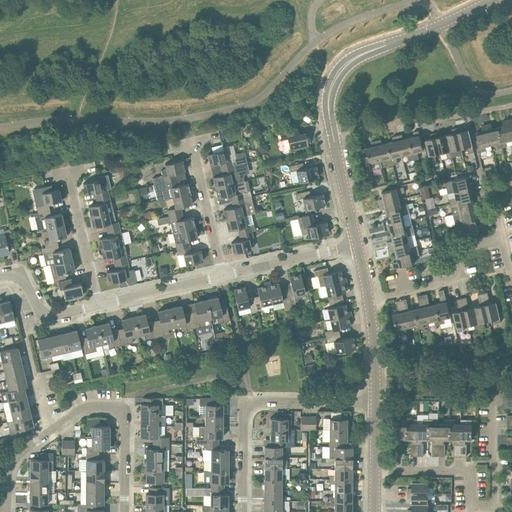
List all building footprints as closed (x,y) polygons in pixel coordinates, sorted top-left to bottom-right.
[(498,127),(503,147),(508,146),(507,142),(511,140),(511,139),(507,120),(502,122),(503,126),(498,127)] [(486,125),(491,145),(497,144),(498,149),(503,147),(498,127),(492,129),(491,124),(486,125)] [(491,145),(486,125),(481,127),(482,131),(476,132),(481,152),(487,151),(486,147),(491,145)] [(456,128),(461,148),(467,147),(468,154),(474,152),(469,131),(462,132),(461,127),(456,128)] [(447,136),(452,157),(457,156),(455,149),(461,148),(456,128),(451,129),(452,134),(447,136)] [(219,131),(221,139),(229,136),(226,130),(226,129),(219,131)] [(299,135),(298,129),(280,133),(281,139),(287,138),(290,150),(308,146),(305,133),(299,135)] [(408,138),(413,161),(419,159),(417,152),(423,151),(418,131),(413,132),(414,137),(408,138)] [(435,133),(440,153),(445,152),(447,159),(452,157),(447,136),(441,137),(440,132),(435,133)] [(440,153),(435,133),(430,134),(431,139),(425,140),(430,162),(436,161),(434,154),(440,153)] [(397,136),(401,156),(406,155),(408,162),(413,161),(408,138),(403,139),(402,135),(397,136)] [(387,143),(392,166),(398,165),(396,157),(401,156),(397,136),(392,137),(393,142),(387,143)] [(376,141),(380,161),(386,160),(387,167),(392,166),(387,143),(382,144),(381,140),(376,141)] [(380,161),(376,141),(371,142),(372,146),(366,148),(371,171),(377,169),(375,162),(380,161)] [(207,154),(210,165),(219,163),(221,169),(240,164),(243,164),(242,158),(232,160),(231,155),(232,155),(232,154),(233,154),(233,153),(233,152),(233,151),(232,149),(231,148),(230,148),(228,147),(227,148),(226,149),(225,149),(224,151),(224,150),(207,154)] [(164,182),(176,179),(175,174),(184,171),(182,160),(165,164),(166,170),(161,171),(162,178),(163,178),(164,182)] [(304,169),(302,163),(289,166),(290,172),(293,183),(299,182),(318,178),(315,166),(304,169)] [(509,176),(506,163),(500,165),(503,177),(509,176)] [(233,172),(242,170),(240,164),(221,169),(222,175),(213,177),(215,188),(236,183),(233,172)] [(484,168),(487,181),(493,179),(490,167),(484,168)] [(96,198),(108,195),(107,190),(111,189),(108,175),(99,177),(100,180),(83,184),(85,195),(95,192),(96,198)] [(455,192),(475,187),(473,182),(469,183),(467,177),(445,182),(446,188),(454,186),(455,192)] [(136,181),(139,187),(146,185),(143,178),(136,181)] [(164,200),(173,198),(190,194),(187,183),(178,185),(176,179),(164,182),(155,184),(156,191),(162,189),(164,200)] [(240,182),(236,183),(215,188),(218,198),(227,196),(228,202),(231,201),(243,199),(251,197),(250,191),(243,193),(240,182)] [(41,193),(52,191),(51,185),(40,188),(41,193)] [(138,189),(139,196),(148,194),(146,187),(138,189)] [(450,204),(472,199),(471,193),(476,192),(475,187),(455,192),(456,198),(449,199),(450,204)] [(379,200),(380,205),(399,200),(398,194),(405,193),(403,188),(382,193),(383,199),(379,200)] [(36,207),(37,213),(50,210),(48,204),(61,201),(58,189),(41,193),(44,205),(36,207)] [(310,196),(309,191),(295,194),(297,200),(303,198),(305,210),(325,205),(322,194),(310,196)] [(169,216),(181,213),(180,207),(192,204),(190,194),(173,198),(175,208),(168,210),(169,216)] [(108,213),(105,203),(110,202),(108,195),(96,198),(98,204),(88,206),(91,217),(108,213)] [(243,216),(249,215),(247,204),(245,204),(243,199),(231,201),(233,207),(223,210),(226,220),(243,216)] [(460,213),(479,208),(478,203),(474,205),(472,199),(450,204),(451,209),(459,207),(460,213)] [(399,200),(380,205),(381,209),(385,208),(387,214),(408,209),(407,204),(401,206),(399,200)] [(274,211),(282,209),(280,202),(272,204),(274,211)] [(455,225),(477,220),(476,214),(481,213),(479,208),(460,213),(461,218),(454,220),(455,225)] [(408,209),(387,214),(388,220),(383,221),(384,226),(404,221),(403,215),(410,214),(408,209)] [(41,230),(46,229),(64,225),(61,214),(51,216),(50,210),(37,213),(41,230)] [(107,231),(119,228),(118,222),(116,222),(113,212),(108,213),(91,217),(93,228),(105,225),(107,231)] [(151,220),(147,212),(142,214),(146,222),(151,220)] [(173,233),(195,228),(192,217),(183,219),(181,213),(169,216),(156,219),(158,225),(170,222),(173,233)] [(314,225),(311,214),(297,217),(302,235),(308,233),(309,238),(328,234),(326,222),(314,225)] [(243,216),(226,220),(228,231),(238,229),(239,235),(251,232),(255,231),(253,225),(245,227),(243,216)] [(477,220),(455,225),(456,230),(464,228),(465,235),(485,230),(483,225),(479,226),(477,220)] [(404,221),(384,226),(386,231),(390,229),(392,235),(413,230),(412,225),(406,227),(404,221)] [(64,225),(46,229),(49,240),(44,242),(45,248),(46,248),(58,245),(56,239),(66,236),(64,225)] [(101,250),(124,244),(122,234),(121,234),(119,228),(107,231),(108,237),(99,239),(101,250)] [(177,249),(189,247),(188,241),(197,238),(195,228),(173,233),(172,233),(175,243),(177,249)] [(5,236),(0,236),(0,255),(9,253),(7,243),(13,242),(10,229),(4,231),(5,236)] [(413,230),(392,235),(393,241),(388,242),(390,247),(409,242),(408,237),(415,235),(413,230)] [(251,232),(239,235),(241,241),(231,243),(234,254),(251,250),(248,239),(253,238),(251,232)] [(409,242),(390,247),(391,252),(395,251),(396,256),(418,251),(417,246),(410,248),(409,242)] [(115,264),(127,261),(125,255),(126,255),(124,244),(101,250),(104,260),(113,258),(115,264)] [(160,251),(158,244),(150,247),(153,254),(160,251)] [(46,248),(45,248),(42,249),(43,255),(52,253),(55,264),(72,260),(69,248),(59,251),(58,245),(46,248)] [(189,247),(177,249),(178,255),(177,256),(180,267),(186,265),(203,261),(200,250),(191,252),(189,247)] [(418,251),(396,256),(398,262),(393,263),(394,268),(414,264),(412,257),(419,256),(418,251)] [(144,258),(146,266),(153,265),(151,257),(144,258)] [(72,260),(55,264),(50,265),(54,282),(58,282),(66,280),(65,274),(75,271),(72,260)] [(129,271),(127,261),(115,264),(116,270),(107,272),(109,283),(119,281),(120,287),(120,288),(137,284),(137,283),(136,284),(133,270),(129,271)] [(323,286),(346,281),(345,277),(342,278),(340,271),(328,273),(327,268),(313,271),(315,277),(320,275),(323,286)] [(292,288),(286,290),(290,309),(296,308),(295,302),(293,296),(305,294),(300,274),(289,277),(292,288)] [(313,277),(316,287),(322,286),(319,276),(313,277)] [(70,279),(66,280),(58,282),(59,286),(59,289),(62,288),(65,299),(65,302),(76,299),(76,297),(83,295),(80,283),(72,285),(70,279)] [(327,303),(343,299),(341,293),(345,293),(343,285),(347,284),(346,281),(323,286),(327,303)] [(272,303),(267,282),(264,283),(264,287),(257,288),(259,296),(253,298),(256,311),(262,310),(261,306),(272,303)] [(290,309),(286,290),(281,291),(279,283),(271,285),(270,282),(267,282),(272,303),(283,301),(285,310),(290,309)] [(256,311),(253,298),(248,299),(245,287),(233,290),(238,309),(250,307),(251,312),(256,311)] [(435,305),(440,324),(445,323),(444,319),(450,317),(444,291),(438,292),(441,303),(435,305)] [(483,294),(488,320),(494,319),(495,323),(501,322),(496,303),(490,304),(488,292),(483,294)] [(422,296),(429,322),(434,321),(435,326),(440,324),(435,305),(430,306),(427,294),(422,296)] [(475,308),(479,327),(484,326),(483,322),(488,320),(483,294),(478,295),(480,306),(475,308)] [(414,310),(419,329),(424,328),(423,324),(429,322),(422,296),(418,297),(420,308),(414,310)] [(217,297),(206,300),(210,319),(216,317),(218,323),(230,320),(227,308),(220,309),(217,297)] [(461,299),(467,325),(473,324),(474,328),(479,327),(475,308),(469,309),(466,297),(461,299)] [(328,320),(351,314),(350,311),(347,312),(345,304),(344,304),(343,299),(327,303),(328,308),(325,309),(328,320)] [(401,300),(408,328),(413,326),(414,331),(419,329),(414,310),(409,311),(406,299),(401,300)] [(467,325),(461,299),(456,300),(459,311),(453,313),(458,332),(463,331),(462,326),(467,325)] [(210,319),(206,300),(194,303),(196,311),(190,313),(194,329),(195,328),(197,335),(211,332),(209,325),(212,324),(210,319)] [(408,328),(401,300),(396,302),(399,313),(393,315),(398,334),(403,333),(402,329),(408,328)] [(0,303),(0,305),(4,321),(14,319),(10,301),(0,303)] [(194,329),(190,313),(183,314),(181,306),(169,309),(174,327),(180,326),(181,331),(194,329)] [(174,327),(169,309),(158,311),(160,320),(153,321),(157,337),(169,334),(168,329),(174,327)] [(157,337),(153,321),(147,323),(145,314),(133,317),(138,336),(144,334),(145,340),(157,337)] [(326,338),(340,334),(338,329),(350,326),(348,319),(352,318),(351,314),(328,320),(330,331),(325,332),(326,338)] [(138,336),(133,317),(122,320),(124,328),(117,330),(121,346),(133,343),(132,337),(138,336)] [(295,328),(302,326),(301,322),(297,319),(293,320),(295,328)] [(121,346),(117,330),(111,331),(109,323),(97,326),(101,344),(107,343),(109,348),(121,346)] [(101,344),(97,326),(85,328),(87,337),(81,338),(85,354),(97,351),(95,346),(101,344)] [(77,330),(67,333),(71,350),(81,348),(77,330)] [(71,350),(67,333),(57,335),(61,353),(71,350)] [(341,340),(340,334),(326,338),(327,343),(325,344),(328,355),(336,353),(355,349),(353,337),(341,340)] [(61,353),(57,335),(47,337),(51,355),(61,353)] [(51,355),(47,337),(37,340),(41,357),(51,355)] [(0,351),(0,353),(2,362),(20,357),(17,347),(0,351)] [(311,355),(303,357),(305,364),(312,362),(311,355)] [(20,357),(2,362),(4,371),(22,367),(20,357)] [(22,367),(4,371),(7,381),(24,377),(22,367)] [(24,377),(7,381),(9,391),(24,388),(27,387),(24,377)] [(24,388),(9,391),(6,392),(8,401),(26,397),(24,388)] [(26,397),(8,401),(11,411),(28,407),(26,397)] [(140,404),(140,415),(165,415),(165,404),(162,404),(162,398),(143,398),(143,404),(140,404)] [(205,416),(222,416),(222,405),(212,405),(212,399),(199,399),(199,405),(199,416),(205,416)] [(28,407),(11,411),(5,412),(7,422),(31,417),(28,407)] [(270,418),(270,430),(287,430),(290,430),(290,414),(281,414),(281,419),(270,418)] [(165,415),(140,415),(140,426),(157,426),(164,426),(165,415)] [(205,427),(222,427),(222,416),(205,416),(205,427)] [(31,417),(7,422),(10,435),(16,433),(16,431),(33,427),(31,417)] [(329,419),(329,430),(346,430),(346,419),(329,419)] [(401,440),(406,440),(407,419),(402,419),(402,424),(395,424),(395,456),(401,456),(402,443),(400,443),(401,440)] [(407,419),(406,440),(412,440),(412,443),(410,443),(410,456),(417,456),(417,424),(412,424),(412,419),(407,419)] [(417,424),(417,456),(423,456),(423,443),(422,443),(422,440),(428,440),(428,419),(423,419),(423,424),(417,424)] [(428,419),(428,440),(434,440),(434,443),(432,443),(432,456),(439,456),(439,424),(439,419),(428,419)] [(439,424),(439,456),(445,456),(445,444),(444,444),(444,440),(449,440),(450,419),(445,419),(445,424),(439,424)] [(450,419),(449,440),(455,440),(455,444),(454,444),(454,456),(460,457),(461,424),(455,424),(455,419),(450,419)] [(461,424),(460,457),(466,457),(467,444),(466,444),(466,440),(472,440),(472,419),(466,419),(466,425),(461,424)] [(91,437),(109,437),(109,426),(99,426),(99,420),(86,420),(86,426),(91,426),(91,437)] [(157,426),(140,426),(140,437),(152,437),(152,443),(169,443),(169,438),(157,437),(157,426)] [(205,444),(218,444),(218,438),(222,438),(222,427),(205,427),(198,427),(198,437),(196,438),(196,444),(205,444)] [(287,430),(270,430),(270,441),(273,441),(273,446),(281,447),(286,447),(286,441),(287,441),(287,430)] [(346,430),(329,430),(329,441),(330,441),(329,447),(334,447),(343,447),(343,441),(346,442),(346,430)] [(86,454),(98,454),(99,448),(109,449),(109,437),(91,437),(91,448),(86,448),(86,454)] [(169,443),(152,443),(152,449),(146,449),(146,460),(163,460),(163,450),(169,450),(169,443)] [(211,461),(228,461),(228,449),(218,449),(218,444),(205,444),(205,450),(211,450),(211,461)] [(281,447),(273,446),(264,446),(264,457),(286,458),(286,453),(281,453),(281,447)] [(343,447),(334,447),(334,454),(325,454),(325,458),(351,458),(351,447),(343,447)] [(29,471),(47,471),(52,471),(53,454),(40,454),(40,459),(29,459),(29,471)] [(86,471),(104,471),(104,460),(98,460),(98,454),(86,454),(86,471)] [(286,458),(264,457),(264,468),(281,468),(286,468),(286,462),(286,458)] [(352,458),(351,458),(325,458),(325,463),(334,463),(334,469),(351,469),(352,458)] [(163,460),(146,460),(146,471),(163,471),(163,460)] [(211,471),(228,472),(228,461),(211,461),(211,471)] [(281,468),(264,468),(264,469),(264,479),(286,479),(286,475),(281,475),(281,469),(281,468)] [(351,469),(334,469),(334,475),(329,475),(329,480),(351,480),(351,469)] [(47,471),(29,471),(29,481),(47,481),(47,471)] [(104,471),(86,471),(86,482),(103,482),(104,471)] [(163,471),(146,471),(146,482),(163,482),(163,471)] [(211,488),(224,489),(224,483),(228,483),(228,472),(211,471),(203,471),(203,482),(211,483),(211,488)] [(286,479),(264,479),(264,490),(281,490),(281,484),(286,484),(286,479)] [(351,480),(329,480),(329,484),(334,484),(334,491),(351,491),(351,480)] [(47,481),(29,481),(29,482),(30,482),(30,492),(47,492),(47,481)] [(86,493),(103,493),(103,483),(103,482),(86,482),(86,493)] [(408,489),(408,493),(428,494),(428,488),(435,488),(435,483),(413,482),(413,489),(408,489)] [(146,493),(146,505),(163,505),(163,494),(162,494),(162,488),(150,488),(150,493),(146,493)] [(210,505),(227,506),(228,494),(224,494),(224,489),(211,488),(211,494),(210,494),(210,505)] [(281,490),(264,490),(264,501),(286,501),(286,496),(281,496),(281,490)] [(351,491),(334,491),(334,497),(329,497),(329,501),(351,502),(351,491)] [(47,492),(30,492),(29,503),(34,503),(46,504),(47,504),(47,492)] [(85,504),(99,504),(103,504),(103,493),(86,493),(85,504)] [(428,494),(408,493),(408,499),(412,499),(412,504),(435,505),(435,500),(428,499),(428,494)] [(289,501),(286,501),(264,501),(264,511),(289,511),(289,501)] [(351,502),(329,501),(324,501),(324,506),(334,506),(334,511),(333,511),(351,511),(351,502)] [(304,502),(296,502),(296,511),(304,511),(304,502)] [(46,504),(34,503),(34,509),(29,509),(29,511),(47,511),(47,509),(46,509),(46,504)]
